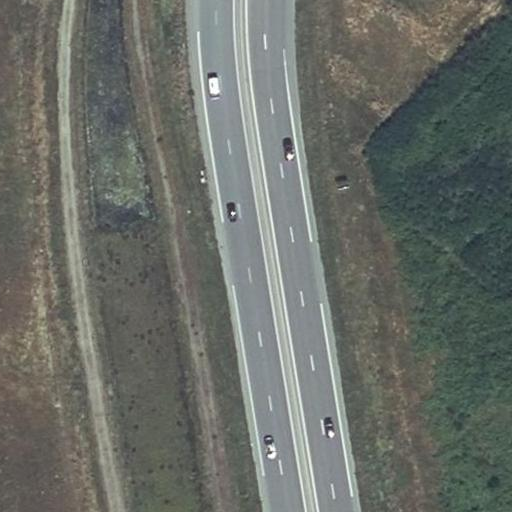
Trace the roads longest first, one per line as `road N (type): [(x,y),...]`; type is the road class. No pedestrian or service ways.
road 1 (secondary): [(341,511),(271,110),(266,0)]
road 2 (secondary): [(217,0),(223,100),(287,511)]
